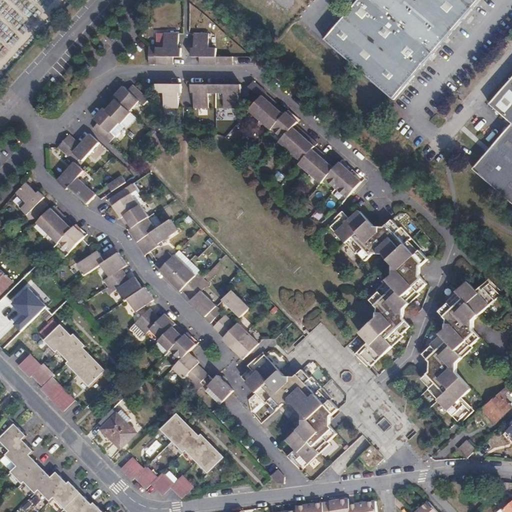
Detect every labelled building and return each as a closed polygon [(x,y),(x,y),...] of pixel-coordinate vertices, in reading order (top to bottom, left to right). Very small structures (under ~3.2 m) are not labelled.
[(358,0),(324,38),(393,99),(431,57),(431,56),(468,15),(478,2),(480,0),(358,0)] [(149,64),(172,64),(172,57),(181,57),(181,49),(178,49),(178,45),(178,33),(164,33),(164,34),(163,48),(158,48),(157,48),(157,47),(149,48),(149,64)] [(199,57),(200,64),(233,65),(233,57),(216,57),(216,49),(209,49),(209,33),(194,33),(194,45),(194,49),(192,49),(191,57),(199,57)] [(511,123),(511,125),(504,134),(474,169),(511,202),(511,79),(490,104),(511,123)] [(326,178),(348,198),(362,181),(340,162),(335,168),(330,164),(332,162),(321,151),(319,154),(314,149),(316,147),(310,142),(313,139),(301,129),(299,132),(294,128),(298,122),(287,112),(282,107),(280,110),(274,105),(277,103),(271,98),(269,100),(264,96),(266,92),(254,82),(249,87),(261,98),(250,111),(271,130),(272,128),(284,138),(280,142),(302,161),(300,164),(322,183),(326,178)] [(163,108),(179,108),(178,96),(179,93),(181,93),(181,85),(156,84),(156,93),(164,93),(163,108)] [(194,96),(194,108),(209,108),(209,93),(224,93),(223,108),(238,109),(239,96),(238,94),(241,94),(241,85),(191,85),(191,93),(194,93),(194,96)] [(96,131),(109,142),(114,138),(109,134),(119,122),(121,124),(131,113),(129,111),(139,100),(144,104),(148,99),(135,87),(130,93),(128,90),(123,86),(113,96),(116,99),(112,104),(108,102),(94,118),(101,125),(96,131)] [(83,162),(100,143),(90,134),(80,144),(69,135),(58,147),(69,157),(73,153),(83,162)] [(84,171),(74,163),(57,180),(67,189),(69,187),(87,204),(96,195),(78,178),(84,171)] [(111,192),(126,183),(121,176),(108,185),(111,192)] [(25,182),(16,193),(27,203),(21,209),(27,215),(30,212),(36,217),(47,205),(42,200),(45,197),(39,191),(37,193),(35,191),(25,182)] [(145,255),(150,252),(159,246),(158,245),(179,230),(171,220),(156,230),(148,218),(149,217),(141,205),(139,206),(130,195),(136,191),(132,184),(117,194),(121,200),(113,205),(126,225),(129,222),(133,227),(130,230),(135,238),(139,236),(140,240),(137,243),(145,255)] [(52,209),(37,223),(38,223),(48,233),(59,243),(59,242),(70,252),(86,236),(70,221),(67,223),(62,219),(65,216),(60,211),(57,214),(52,209)] [(401,228),(393,219),(385,227),(376,227),(360,210),(350,218),(343,211),(328,223),(356,254),(358,252),(366,261),(374,254),(385,255),(396,268),(396,276),(387,284),(386,283),(378,290),(379,292),(370,300),(378,306),(378,318),(360,334),(368,342),(356,354),(367,366),(369,364),(371,366),(382,356),(383,358),(395,348),(393,346),(404,336),(403,334),(411,326),(405,319),(405,309),(411,304),(410,303),(421,294),(419,292),(428,284),(422,277),(422,267),(430,260),(421,251),(422,249),(403,227),(401,228)] [(45,236),(48,233),(38,223),(35,227),(45,236)] [(101,256),(98,251),(78,265),(84,275),(101,265),(109,277),(104,280),(112,292),(118,289),(125,301),(128,299),(136,311),(154,300),(146,287),(144,289),(136,277),(130,281),(121,269),(127,265),(115,247),(101,256)] [(186,265),(190,261),(180,250),(175,255),(186,265)] [(194,305),(197,308),(206,317),(205,318),(210,323),(221,312),(200,292),(204,288),(199,283),(194,278),(196,275),(186,265),(175,255),(173,258),(167,252),(156,264),(161,269),(162,268),(165,271),(162,275),(177,288),(180,285),(183,288),(182,290),(192,300),(191,302),(194,305)] [(196,275),(197,274),(200,271),(190,261),(186,265),(196,275)] [(0,295),(13,282),(0,268),(0,295)] [(194,278),(199,283),(203,279),(197,274),(196,275),(194,278)] [(501,295),(490,283),(479,293),(468,282),(447,302),(448,303),(439,312),(446,320),(446,329),(430,344),(431,346),(423,354),(429,362),(429,372),(421,381),(458,421),(460,420),(462,422),(475,411),(463,398),(472,389),(457,373),(458,363),(474,348),(472,346),(480,337),(473,329),(474,320),(501,295)] [(45,306),(27,288),(11,304),(22,315),(13,324),(20,331),(45,306)] [(250,309),(232,291),(223,300),(241,317),(250,309)] [(197,387),(208,375),(197,364),(196,366),(193,363),(196,360),(189,353),(197,344),(186,334),(184,337),(178,332),(181,329),(165,314),(161,319),(158,321),(153,315),(148,310),(136,323),(146,334),(150,330),(161,339),(159,341),(170,351),(172,350),(182,359),(173,368),(184,378),(186,376),(197,387)] [(155,313),(153,315),(158,321),(161,319),(155,313)] [(225,316),(217,324),(214,327),(224,337),(225,336),(229,339),(226,343),(244,360),(259,343),(238,323),(236,326),(225,316)] [(73,336),(65,328),(64,329),(60,326),(45,341),(56,353),(58,351),(73,336)] [(74,335),(73,336),(58,351),(69,362),(83,349),(84,347),(86,345),(78,337),(77,339),(74,335)] [(67,364),(78,375),(94,360),(95,359),(88,351),(86,352),(83,349),(69,362),(67,364)] [(33,375),(42,367),(31,355),(19,366),(28,375),(30,373),(33,375)] [(303,425),(286,441),(297,452),(290,459),(302,471),(331,444),(329,442),(338,434),(331,426),(331,416),(339,409),(330,400),(332,399),(312,377),(310,378),(303,369),(295,376),(285,377),(265,355),(253,366),(257,371),(246,382),(266,404),(268,402),(276,411),(283,403),(293,404),(303,415),(303,425)] [(90,387),(107,371),(99,363),(98,364),(94,360),(78,375),(90,387)] [(55,376),(44,365),(42,367),(33,375),(42,385),(44,382),(47,384),(53,378),(55,376)] [(208,385),(223,401),(231,393),(234,391),(218,375),(208,385)] [(56,398),(64,389),(53,378),(47,384),(42,389),(51,398),(53,396),(56,398)] [(219,405),(223,401),(208,385),(204,390),(219,405)] [(499,394),(501,396),(508,389),(506,387),(499,394)] [(65,408),(67,409),(76,401),(64,389),(56,398),(53,400),(62,409),(65,408)] [(484,407),(498,421),(511,408),(511,407),(501,396),(499,394),(484,407)] [(484,407),(481,410),(495,424),(498,421),(484,407)] [(104,428),(103,429),(122,448),(138,432),(127,421),(119,413),(118,414),(113,409),(99,423),(104,428)] [(124,409),(119,413),(127,421),(132,417),(124,409)] [(161,429),(173,441),(188,426),(189,425),(182,417),(180,418),(176,414),(161,429)] [(0,438),(0,441),(10,452),(21,441),(23,439),(26,436),(22,431),(23,431),(18,426),(15,428),(13,425),(0,438)] [(173,441),(184,453),(201,436),(193,428),(192,430),(188,426),(173,441)] [(186,451),(197,462),(212,447),(214,445),(206,438),(204,439),(201,436),(184,453),(186,451)] [(464,451),(473,442),(471,440),(462,448),(464,451)] [(10,452),(6,456),(17,467),(29,456),(30,454),(33,451),(29,446),(25,441),(23,443),(21,441),(10,452)] [(471,458),(480,449),(473,442),(464,451),(471,458)] [(359,457),(372,471),(385,459),(372,445),(359,457)] [(212,447),(197,462),(208,473),(225,457),(217,449),(216,450),(212,447)] [(17,467),(11,473),(22,484),(39,468),(40,466),(36,462),(37,461),(33,458),(32,459),(29,456),(17,467)] [(133,476),(136,478),(145,469),(133,458),(122,469),(131,478),(133,476)] [(150,486),(152,484),(158,478),(147,467),(145,469),(136,478),(145,487),(148,484),(150,486)] [(39,468),(22,484),(22,485),(24,483),(35,494),(52,478),(47,473),(47,472),(43,468),(41,470),(39,468)] [(270,476),(279,485),(285,484),(285,476),(278,469),(270,476)] [(52,478),(35,494),(39,491),(50,502),(68,484),(63,480),(64,479),(61,475),(59,476),(57,473),(52,478)] [(164,490),(166,492),(172,487),(174,484),(163,473),(158,478),(152,484),(161,493),(164,490)] [(174,484),(172,487),(180,496),(183,494),(186,496),(194,487),(182,476),(174,484)] [(492,503),(511,483),(505,482),(488,499),(492,503)] [(68,484),(50,502),(54,499),(65,509),(79,495),(81,493),(76,488),(77,488),(72,483),(70,485),(68,484)] [(79,495),(65,509),(67,511),(85,511),(92,505),(87,500),(88,500),(84,495),(81,497),(79,495)] [(351,511),(350,504),(349,498),(323,502),(324,511),(351,511)] [(377,511),(376,500),(350,504),(351,511),(377,511)] [(438,511),(429,501),(416,511),(438,511)] [(324,511),(323,502),(296,506),(297,510),(297,511),(324,511)] [(92,505),(85,511),(104,511),(98,505),(97,506),(94,503),(92,505)]
